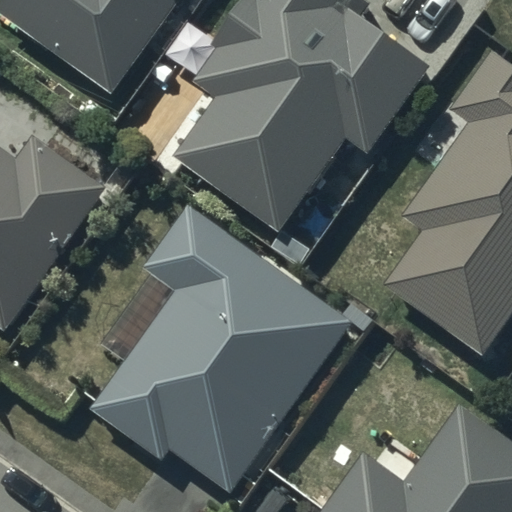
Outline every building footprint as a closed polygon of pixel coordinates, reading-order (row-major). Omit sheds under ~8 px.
[(21,0),(1,29),(116,109),(191,0),(21,0)] [(223,62),(198,97),(221,113),(178,173),(282,248),(351,152),(372,167),(431,84),(365,37),(378,19),(350,0),(339,0),(332,10),(317,0),(265,0),(259,9),(254,5),(217,57),(223,62)] [(473,137),(407,230),(428,245),(389,300),(487,370),(511,334),(511,86),(491,71),(454,124),(473,137)] [(0,157),(0,340),(5,344),(109,201),(36,149),(20,172),(0,157)] [(195,217),(147,281),(181,307),(94,423),(165,477),(174,465),(232,509),(359,340),(195,217)] [(511,511),(511,457),(464,423),(411,496),(369,466),(335,511),(511,511)]
